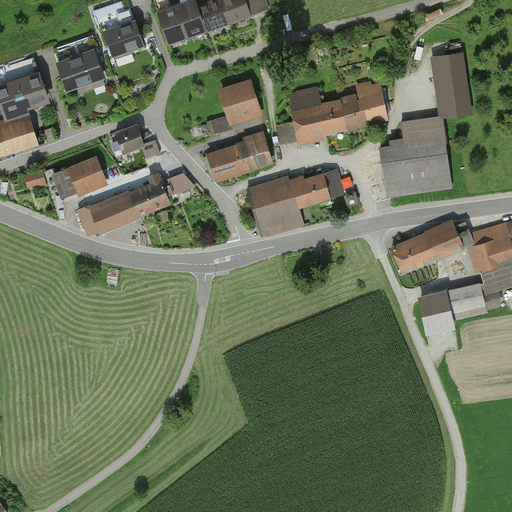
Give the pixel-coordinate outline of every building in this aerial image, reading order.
[(159,13),(169,42),(250,14),(267,8),(264,0),(220,0),(208,4),(198,8),(196,0),(185,4),(165,11),(159,13)] [(142,39),(136,22),(131,24),(126,10),(97,19),(109,57),(144,46),(142,39)] [(63,62),(58,63),(68,90),(103,78),(99,64),(103,63),(93,35),(58,47),(63,62)] [(437,57),(446,118),(470,114),(461,53),(437,57)] [(0,69),(0,97),(5,113),(48,98),(34,57),(0,69)] [(230,115),(230,117),(260,109),(253,83),(222,93),(230,115)] [(289,97),(299,138),(347,126),(341,101),(322,105),(318,89),(289,97)] [(341,99),(341,101),(347,126),(347,129),(388,117),(382,89),(341,99)] [(230,117),(230,115),(208,122),(211,134),(234,127),(230,117)] [(383,149),(388,191),(451,183),(444,117),(402,122),(405,146),(383,149)] [(38,142),(30,119),(0,128),(0,153),(10,151),(38,142)] [(140,126),(117,133),(124,152),(146,144),(140,126)] [(206,157),(214,181),(274,162),(265,134),(238,142),(240,146),(206,157)] [(99,159),(56,175),(63,194),(107,178),(99,159)] [(343,193),(336,170),(258,193),(256,189),(248,191),(260,230),(269,228),(271,234),(297,226),(303,223),(300,206),(343,193)] [(44,172),(26,176),(29,187),(46,182),(44,172)] [(164,180),(82,211),(91,234),(173,202),(164,180)] [(345,196),(348,209),(360,205),(356,193),(345,196)] [(397,245),(409,272),(471,245),(460,218),(422,234),(417,236),(416,237),(413,238),(397,245)] [(511,220),(471,230),(482,282),(488,306),(505,302),(502,291),(511,288),(511,220)] [(446,290),(453,321),(489,313),(488,306),(482,282),(446,290)] [(0,511),(8,511),(1,501),(0,501),(0,511)]
